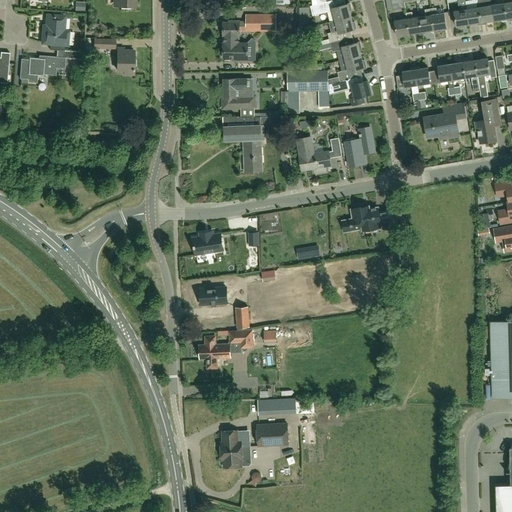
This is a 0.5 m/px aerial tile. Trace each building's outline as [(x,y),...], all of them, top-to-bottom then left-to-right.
[(386,0),(388,11),(405,8),(403,0),(386,0)] [(326,2),(319,4),(313,6),(310,7),(312,15),(332,10),(335,21),(351,17),(349,11),(351,11),(349,3),(334,7),(332,1),(326,2)] [(77,2),(78,12),(87,11),(87,2),(77,2)] [(492,5),(494,20),(506,18),(504,3),(492,5)] [(479,7),(482,22),(494,20),(492,5),(479,7)] [(309,27),(309,7),(299,7),(299,27),(309,27)] [(467,9),(469,25),(482,22),(479,7),(467,9)] [(430,9),(434,30),(446,28),(444,13),(437,14),(436,8),(430,9)] [(419,17),(421,32),(434,30),(430,9),(425,10),(426,16),(419,17)] [(456,27),(469,25),(467,9),(454,11),(456,27)] [(407,19),(409,34),(421,32),(419,17),(413,18),(412,12),(406,13),(407,19)] [(224,35),(224,40),(238,40),(238,37),(239,37),(240,28),(246,28),(246,31),(276,31),(276,15),(246,15),(246,21),(228,21),(228,22),(223,22),(223,35),(224,35)] [(43,43),(51,44),(50,50),(57,51),(67,52),(67,49),(65,49),(66,45),(67,33),(64,33),(65,17),(49,16),(48,27),(45,26),(43,43)] [(351,17),(335,21),(338,31),(327,34),(330,42),(342,39),(341,33),(356,29),(354,22),(352,22),(351,17)] [(407,19),(394,20),(397,36),(409,34),(407,19)] [(342,39),(330,42),(332,52),(342,49),(345,59),(361,55),(359,49),(361,49),(359,41),(344,45),(342,39)] [(95,40),(95,48),(116,49),(116,41),(95,40)] [(238,40),(224,40),(224,43),(223,43),(223,58),(238,58),(238,61),(247,61),(247,43),(238,43),(238,40)] [(134,71),(135,51),(124,51),(124,49),(118,49),(117,71),(134,71)] [(84,53),(67,52),(57,51),(57,57),(45,56),(44,59),(30,58),(30,60),(21,60),(20,79),(29,80),(29,75),(44,76),(44,75),(56,76),(57,68),(65,69),(66,58),(84,60),(84,53)] [(0,83),(8,84),(10,53),(1,53),(1,59),(0,58),(0,83)] [(328,79),(328,84),(339,81),(352,78),(351,72),(366,68),(364,60),(362,60),(361,55),(345,59),(347,70),(337,72),(338,77),(328,79)] [(498,69),(505,68),(503,56),(496,57),(498,69)] [(487,58),(474,60),(477,76),(478,76),(479,83),(478,83),(480,90),(481,90),(487,89),(485,74),(490,74),(490,77),(496,76),(493,60),(488,61),(487,58)] [(471,77),(473,91),(480,90),(478,83),(479,83),(478,76),(477,76),(474,60),(462,62),(465,78),(471,77)] [(451,64),(453,80),(465,78),(462,62),(451,64)] [(454,87),(453,80),(451,64),(438,66),(440,82),(448,80),(449,88),(448,88),(449,96),(456,95),(454,87)] [(415,69),(417,85),(430,83),(428,67),(415,69)] [(418,93),(417,85),(415,69),(403,71),(405,87),(412,86),(413,94),(418,93)] [(329,107),(329,102),(328,84),(328,79),(328,70),(288,71),(289,113),(300,113),(299,91),(318,91),(318,102),(318,107),(329,107)] [(224,97),(236,97),(235,87),(245,86),(244,78),(223,79),(224,97)] [(352,78),(339,81),(342,90),(352,87),(355,98),(350,99),(352,106),(364,103),(362,97),(371,94),(367,81),(354,84),(352,78)] [(422,108),(428,107),(427,105),(426,105),(425,100),(426,99),(425,92),(418,93),(419,100),(421,100),(422,108)] [(254,96),(236,97),(224,97),(222,97),(223,108),(255,107),(254,96)] [(500,124),(500,118),(497,99),(479,102),(482,121),(475,122),(477,131),(478,131),(480,143),(497,141),(495,125),(500,124)] [(455,119),(465,118),(462,104),(443,108),(444,115),(424,118),(428,137),(447,133),(448,137),(458,135),(455,119)] [(277,115),(260,115),(224,116),(225,125),(228,124),(228,127),(225,127),(225,140),(244,140),(245,172),(262,171),(261,139),(264,139),(264,126),(261,126),(261,124),(277,123),(277,115)] [(358,155),(374,152),(369,128),(359,129),(360,139),(345,142),(349,167),(360,165),(358,155)] [(301,171),(331,166),(329,152),(314,155),(311,137),(297,140),(300,157),(299,157),(301,171)] [(339,138),(331,140),(334,158),(342,156),(339,138)] [(507,203),(511,201),(511,181),(495,184),(497,197),(507,195),(509,202),(507,202),(507,203)] [(498,211),(500,224),(511,221),(511,201),(507,203),(508,210),(498,211)] [(364,230),(372,229),(380,227),(380,225),(383,225),(383,228),(396,229),(397,209),(379,212),(378,207),(369,209),(369,206),(361,208),(351,209),(353,219),(350,219),(351,224),(350,224),(351,226),(352,226),(352,230),(364,228),(364,230)] [(505,252),(511,250),(511,225),(494,229),(496,242),(497,242),(496,240),(502,239),(505,252)] [(480,236),(491,235),(490,228),(479,229),(480,236)] [(195,255),(222,251),(219,234),(212,235),(212,232),(198,234),(199,237),(192,238),(195,255)] [(258,233),(249,233),(249,245),(259,245),(258,233)] [(298,259),(312,257),(311,249),(297,251),(298,259)] [(235,260),(236,272),(247,272),(246,260),(235,260)] [(263,281),(276,280),(275,270),(262,272),(263,281)] [(328,271),(310,271),(311,284),(328,283),(328,271)] [(228,302),(227,286),(201,288),(202,303),(212,303),(212,305),(217,304),(217,303),(228,302)] [(249,327),(248,307),(236,308),(237,327),(249,327)] [(492,398),(511,397),(511,320),(490,321),(492,398)] [(242,353),(242,347),(253,346),(252,330),(230,332),(231,353),(242,353)] [(278,331),(265,331),(266,343),(279,342),(278,331)] [(200,345),(200,358),(207,358),(207,368),(217,368),(217,358),(220,358),(230,357),(230,344),(219,345),(215,345),(215,336),(205,336),(206,345),(200,345)] [(295,398),(257,400),(258,415),(295,413),(295,398)] [(258,446),(288,444),(287,423),(257,425),(258,446)] [(238,442),(237,431),(222,432),(223,443),(221,443),(222,460),(224,460),(224,468),(241,467),(241,459),(242,459),(241,442),(238,442)] [(510,485),(496,485),(496,511),(511,511),(511,445),(511,446),(509,468),(510,468),(510,485)] [(259,487),(264,475),(257,472),(252,484),(259,487)]
